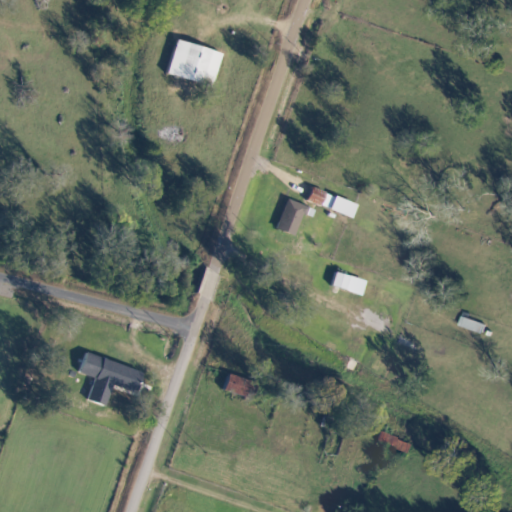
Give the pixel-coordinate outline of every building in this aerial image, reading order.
[(220,51),(175,38),(165,73),(210,86),(220,51)] [(309,201),(354,220),(360,205),(315,186),(309,201)] [(276,221),(294,230),(305,206),(288,197),(276,221)] [(288,276),(303,277),(304,262),(289,261),(288,276)] [(345,291),(380,301),(387,277),(352,267),(345,291)] [(462,325),(486,333),(489,324),(465,316),(462,325)] [(142,369),(82,351),(76,372),(91,376),(85,400),(104,405),(110,385),(135,393),(142,369)] [(379,443),(414,451),(416,441),(381,433),(379,443)]
